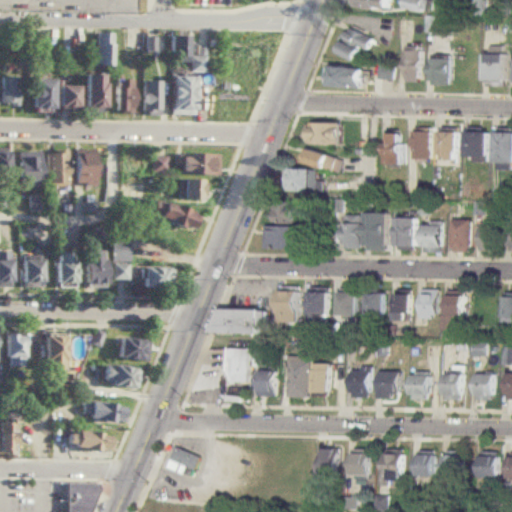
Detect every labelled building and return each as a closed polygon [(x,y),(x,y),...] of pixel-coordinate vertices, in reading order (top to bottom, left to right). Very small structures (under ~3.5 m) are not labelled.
[(359,0),(359,7),(391,8),(391,0),(359,0)] [(429,0),(405,0),(405,9),(429,9),(429,0)] [(364,49),(366,51),(374,40),(354,27),(338,51),(355,62),(364,49)] [(95,67),(110,67),(110,34),(95,34),(95,67)] [(186,63),(187,73),(203,72),(202,51),(185,52),(185,37),(167,38),(168,63),(186,63)] [(407,81),(424,81),(424,49),(407,49),(407,81)] [(506,53),(487,53),(487,83),(506,83),(506,53)] [(432,58),(432,85),(451,85),(451,58),(432,58)] [(327,86),(363,88),(364,68),(328,66),(327,86)] [(394,78),(394,67),(380,67),(380,78),(394,78)] [(103,76),(83,76),(83,110),(103,110),(103,76)] [(0,105),(17,105),(17,78),(0,78),(0,105)] [(192,116),(192,78),(168,78),(168,116),(192,116)] [(51,80),(31,80),(31,111),(51,111),(51,80)] [(113,113),(130,113),(130,81),(113,81),(113,113)] [(139,116),(157,116),(157,82),(139,82),(139,116)] [(56,112),(76,112),(76,86),(56,86),(56,112)] [(342,144),(342,123),(307,123),(307,144),(342,144)] [(415,162),(432,162),(432,130),(415,130),(415,162)] [(490,130),(467,130),(467,157),(490,157),(490,130)] [(511,131),(496,131),(496,164),(511,164),(511,131)] [(459,132),(441,132),(441,162),(459,162),(459,132)] [(402,165),(402,134),(388,134),(388,165),(402,165)] [(119,174),(145,174),(145,148),(119,148),(119,174)] [(339,173),(343,159),(309,149),(304,163),(339,173)] [(92,151),(72,151),(72,185),(92,185),(92,151)] [(15,186),(38,186),(38,152),(15,152),(15,186)] [(65,186),(65,152),(43,152),(43,186),(65,186)] [(215,155),(177,155),(177,177),(215,177),(215,155)] [(149,173),(164,173),(164,157),(149,157),(149,173)] [(314,169),(292,169),(292,192),(314,192),(314,169)] [(202,202),(202,181),(179,181),(179,202),(202,202)] [(194,214),(153,202),(148,219),(189,231),(194,214)] [(271,223),(297,223),(297,202),(271,202),(271,223)] [(367,250),(389,250),(389,213),(367,213),(367,250)] [(344,249),(362,249),(362,214),(344,214),(344,249)] [(418,218),(397,218),(397,250),(418,250),(418,218)] [(473,220),(453,220),(453,251),(473,251),(473,220)] [(500,223),(481,223),(481,250),(500,250),(500,223)] [(443,252),(443,224),(424,224),(424,252),(443,252)] [(308,227),(267,227),(267,249),(308,249),(308,227)] [(126,241),(108,241),(108,263),(126,263),(126,241)] [(102,287),(101,251),(81,251),(82,287),(102,287)] [(0,289),(9,289),(9,252),(0,252),(0,289)] [(73,253),(53,253),(53,285),(73,285),(73,253)] [(39,261),(19,261),(19,288),(39,288),(39,261)] [(124,280),(124,264),(108,264),(108,280),(124,280)] [(140,269),(140,290),(169,290),(169,269),(140,269)] [(281,323),(300,323),(300,291),(281,291),(281,323)] [(424,318),(440,318),(440,291),(424,291),(424,318)] [(310,314),(330,314),(330,292),(310,292),(310,314)] [(358,292),(339,292),(339,316),(358,316),(358,292)] [(367,316),(385,317),(385,293),(367,293),(367,316)] [(396,321),(413,321),(413,294),(396,294),(396,321)] [(449,315),(468,315),(468,295),(449,295),(449,315)] [(267,333),(267,310),(217,309),(216,332),(267,333)] [(21,368),(21,333),(4,333),(4,368),(21,368)] [(42,372),(63,372),(63,337),(42,337),(42,372)] [(116,361),(146,361),(146,341),(116,341),(116,361)] [(251,347),(230,347),(230,381),(251,381),(251,347)] [(311,397),(311,359),(290,359),(290,397),(311,397)] [(331,393),(331,363),(314,363),(314,393),(331,393)] [(138,370),(103,366),(100,386),(135,390),(138,370)] [(371,398),(371,368),(351,368),(351,398),(371,398)] [(278,370),(260,370),(260,396),(278,396),(278,370)] [(401,397),(401,371),(379,371),(379,397),(401,397)] [(444,373),(443,399),(463,399),(464,373),(444,373)] [(495,374),(475,374),(475,400),(495,400),(495,374)] [(431,399),(431,375),(411,375),(411,399),(431,399)] [(123,427),(126,409),(84,401),(80,419),(123,427)] [(13,423),(0,423),(0,455),(13,455),(13,423)] [(66,452),(111,452),(111,434),(66,434),(66,452)] [(176,445),(171,458),(196,469),(202,456),(176,445)] [(339,447),(324,447),(324,472),(339,472),(339,447)] [(372,450),(352,450),(352,474),(372,474),(372,450)] [(386,484),(405,484),(405,450),(386,450),(386,484)] [(437,474),(437,452),(418,452),(418,474),(437,474)] [(466,452),(446,452),(446,474),(466,474),(466,452)] [(501,475),(501,453),(481,453),(481,475),(501,475)] [(84,511),(95,483),(63,482),(63,510),(62,511),(84,511)] [(218,511),(219,504),(138,499),(137,511),(218,511)]
